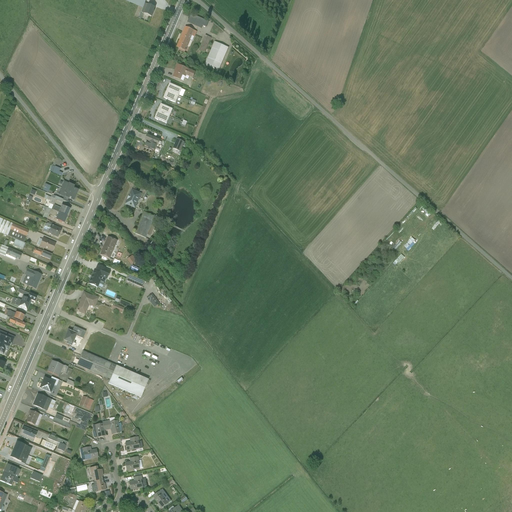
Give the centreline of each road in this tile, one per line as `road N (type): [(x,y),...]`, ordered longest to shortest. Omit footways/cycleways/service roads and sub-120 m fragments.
road 1 (unclassified): [(194,0),(511,278)]
road 2 (primary): [(0,427),(97,198)]
road 3 (primary): [(97,198),(183,0)]
road 4 (unclassified): [(0,76),(97,198)]
